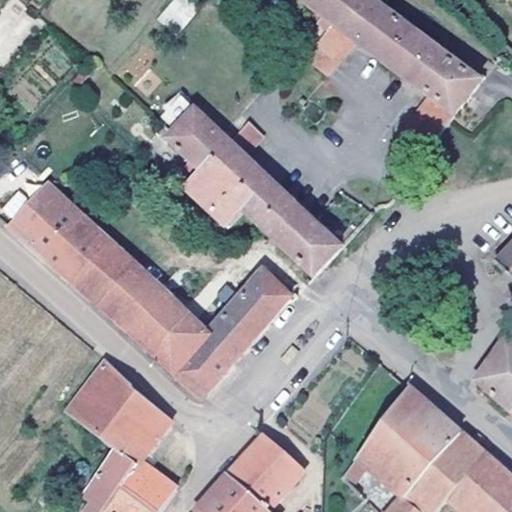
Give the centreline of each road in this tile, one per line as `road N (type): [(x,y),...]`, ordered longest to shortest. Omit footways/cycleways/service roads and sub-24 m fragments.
road 1 (residential): [(0,255),(220,448)]
road 2 (residential): [(348,307),(220,448)]
road 3 (residential): [(448,389),(348,307)]
